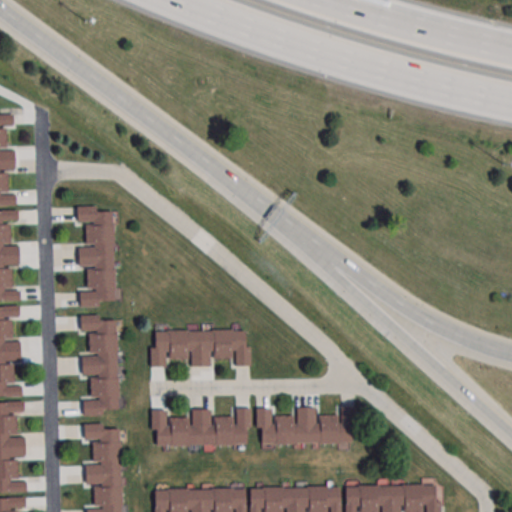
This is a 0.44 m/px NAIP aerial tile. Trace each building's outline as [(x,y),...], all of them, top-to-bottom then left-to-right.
[(12,114),(0,114),(0,204),(15,204),(15,194),(0,194),(0,192),(7,192),(6,171),(0,171),(0,169),(14,169),(13,150),(0,150),(0,148),(5,148),(5,127),(0,127),(0,125),(12,125),(12,114)] [(76,207),(94,206),(95,212),(112,211),(114,300),(98,301),(99,306),(79,307),(79,291),(94,291),(94,289),(87,289),(86,268),(94,268),(94,266),(78,266),(78,247),(93,247),(93,244),(85,245),(85,224),(93,224),(93,222),(77,222),(76,207)] [(16,210),(0,210),(0,300),(19,300),(19,290),(3,290),(3,288),(11,287),(10,267),(2,267),(2,265),(18,264),(17,245),(2,246),(2,244),(9,243),(9,223),(1,223),(1,221),(17,220),(16,210)] [(18,306),(0,306),(0,396),(21,396),(20,386),(5,386),(5,383),(12,383),(12,363),(4,363),(4,361),(19,360),(19,341),(4,342),(4,339),(11,339),(10,319),(2,319),(2,317),(18,316),(18,306)] [(80,315),(98,315),(98,320),(115,320),(118,409),(102,409),(102,415),(83,415),(82,400),(98,400),(98,397),(90,397),(89,377),(97,377),(97,375),(82,375),(81,356),(96,355),(96,353),(89,353),(88,333),(96,332),(96,330),(80,331),(80,315)] [(149,368),(148,348),(153,348),(153,331),(243,329),(243,346),(248,346),(249,364),(234,365),(234,349),(231,349),(231,358),(211,359),(211,350),(209,350),(209,366),(190,367),(190,351),(187,351),(187,359),(166,360),(166,352),(164,352),(165,368),(149,368)] [(23,401),(0,401),(0,491),(25,491),(25,481),(10,481),(10,479),(17,478),(16,458),(9,458),(9,456),(24,455),(23,436),(8,437),(8,434),(16,434),(15,414),(7,414),(7,412),(23,411),(23,401)] [(254,409),(254,428),(259,428),(259,445),(350,443),(349,426),(354,426),(354,408),(339,408),(340,423),(337,423),(337,414),(316,415),(316,423),(314,423),(314,407),(295,408),(295,424),(293,424),(292,415),(272,416),(272,424),(270,424),(270,408),(254,409)] [(149,410),(150,430),(155,429),(155,446),(245,444),(245,428),(250,427),(249,409),(235,409),(235,424),(232,425),(232,416),(212,416),(212,425),(210,425),(210,409),(191,409),(191,425),(188,425),(188,417),(167,417),(168,425),(166,425),(165,409),(149,410)] [(83,424),(101,424),(101,429),(118,428),(120,511),(85,511),(85,509),(101,508),(101,506),(93,506),(93,486),(100,485),(100,483),(85,484),(84,465),(100,464),(99,462),(92,462),(91,441),(99,441),(99,439),(83,440),(83,424)] [(344,511),(344,486),(438,484),(439,499),(440,501),(440,511),(426,511),(426,504),(422,504),(422,511),(402,511),(402,505),(399,505),(399,511),(381,511),(381,505),(378,505),(378,511),(358,511),(358,506),(355,506),(355,511),(344,511)] [(248,511),(248,488),(338,486),(339,503),(340,504),(340,511),(329,511),(329,506),(326,506),(326,511),(306,511),(306,507),(304,507),(304,511),(285,511),(285,507),(282,508),(282,511),(262,511),(262,508),(259,509),(259,511),(248,511)] [(153,511),(153,490),(244,488),(244,504),(245,505),(245,511),(235,511),(235,508),(232,508),(232,511),(212,511),(212,509),(209,509),(209,511),(191,511),(191,509),(187,509),(187,511),(167,511),(167,510),(165,510),(165,511),(153,511)] [(24,496),(0,496),(0,511),(17,511),(17,509),(9,509),(9,507),(25,507),(24,496)]
